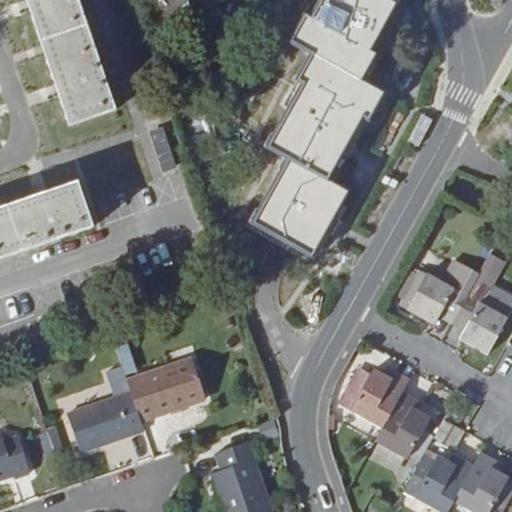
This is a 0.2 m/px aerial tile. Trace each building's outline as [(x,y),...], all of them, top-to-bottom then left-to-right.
[(27,0),(71,127),(116,111),(78,0),(27,0)] [(320,0),(322,5),(313,22),(306,19),(293,43),(304,50),(314,56),(300,81),(305,85),(270,149),(290,161),(326,182),(345,149),(362,117),(368,120),(381,96),(360,84),(363,78),(375,57),(368,54),(395,7),(390,4),(389,0),(320,0)] [(326,182),(290,161),(255,225),(273,235),(312,256),(346,193),(326,182)] [(79,184),(0,210),(0,260),(93,229),(79,184)] [(509,319),(481,303),(504,262),(491,255),(471,291),(451,325),(464,332),(460,340),(488,355),(509,319)] [(439,318),(451,325),(480,274),(456,261),(444,282),(429,273),(407,311),(435,326),(439,318)] [(429,273),(422,270),(401,307),(407,311),(429,273)] [(192,361),(128,382),(132,394),(142,423),(206,401),(192,361)] [(384,430),(404,393),(411,380),(396,371),(392,378),(375,369),(351,413),(384,430)] [(419,402),(404,393),(384,430),(376,444),(407,461),(431,418),(415,409),(419,402)] [(142,423),(132,394),(68,416),(81,453),(145,432),(142,423)] [(0,482),(15,477),(15,479),(31,474),(19,438),(5,443),(1,435),(0,435),(0,482)] [(213,479),(224,511),(272,511),(250,446),(217,457),(223,475),(213,479)] [(482,453),(474,466),(454,504),(469,511),(499,511),(511,491),(511,484),(511,481),(511,479),(493,468),(497,462),(482,453)] [(448,511),(454,504),(474,466),(460,458),(455,465),(438,456),(414,498),(438,511),(448,511)] [(511,491),(499,511),(503,511),(511,497),(511,481),(511,484),(511,491)] [(392,511),(394,509),(376,499),(371,508),(377,511),(392,511)]
